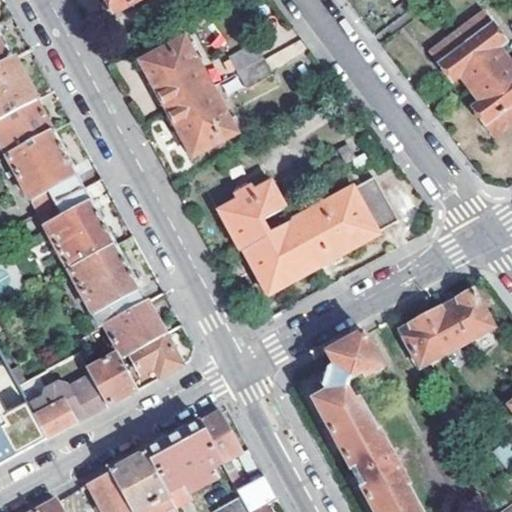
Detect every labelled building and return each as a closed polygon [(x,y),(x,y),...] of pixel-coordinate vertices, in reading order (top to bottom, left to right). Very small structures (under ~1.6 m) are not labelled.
[(105,0),(113,14),(139,0),(105,0)] [(482,13),(455,33),(488,75),(507,61),(498,48),(504,42),(482,13)] [(140,63),(166,111),(224,79),(197,32),(140,63)] [(451,82),(459,76),(469,89),(488,75),(455,33),(429,52),(451,82)] [(0,66),(13,59),(0,35),(0,66)] [(262,59),(254,44),(229,57),(237,72),(262,59)] [(0,119),(1,119),(36,101),(13,59),(0,66),(0,119)] [(270,74),(262,59),(237,72),(245,87),(270,74)] [(511,106),(511,68),(507,61),(488,75),(511,106)] [(495,138),(511,124),(511,106),(488,75),(469,89),(479,101),(472,107),(495,138)] [(166,111),(192,158),(250,126),(224,79),(166,111)] [(1,119),(18,150),(53,131),(36,101),(1,119)] [(6,157),(37,213),(84,189),(53,131),(18,150),(6,157)] [(238,202),(218,212),(240,253),(244,252),(268,296),(378,236),(377,233),(398,222),(374,178),(361,185),(354,172),(336,181),(342,194),(267,236),(259,224),(284,209),(270,184),(253,194),(250,188),(235,196),(238,202)] [(37,213),(69,271),(115,247),(84,189),(37,213)] [(69,271),(101,328),(106,326),(148,304),(115,247),(69,271)] [(470,341),(494,328),(473,292),(449,305),(470,341)] [(106,326),(122,357),(127,355),(164,335),(148,304),(106,326)] [(470,341),(449,305),(425,318),(445,355),(470,341)] [(399,332),(419,368),(445,355),(425,318),(399,332)] [(127,355),(140,377),(154,369),(159,378),(181,365),(164,335),(127,355)] [(417,511),(406,488),(408,487),(378,435),(375,436),(358,403),(353,406),(344,389),(347,382),(362,374),(365,379),(382,370),(363,335),(327,355),(334,366),(327,370),(324,379),(321,388),(325,395),(312,401),(356,480),(373,511),(417,511)] [(89,374),(107,406),(129,394),(135,390),(117,359),(89,374)] [(46,372),(17,387),(23,399),(54,382),(46,372)] [(58,392),(76,423),(83,420),(107,406),(89,374),(58,392)] [(29,408),(46,440),(76,423),(58,392),(29,408)] [(0,464),(31,448),(46,440),(29,408),(26,404),(7,415),(0,418),(0,464)] [(231,460),(244,453),(221,411),(216,414),(200,423),(223,466),(232,483),(240,479),(231,460)] [(188,498),(217,482),(212,472),(223,466),(200,423),(160,445),(147,452),(178,508),(190,502),(188,498)] [(178,508),(147,452),(120,467),(112,471),(133,511),(146,511),(168,500),(174,511),(178,508)] [(243,464),(254,484),(265,477),(254,457),(243,464)] [(89,483),(104,511),(133,511),(112,471),(89,483)] [(254,484),(238,493),(241,499),(248,511),(269,511),(267,507),(279,501),(265,477),(254,484)] [(216,511),(248,511),(241,499),(216,511)] [(62,511),(57,501),(50,505),(37,511),(62,511)]
